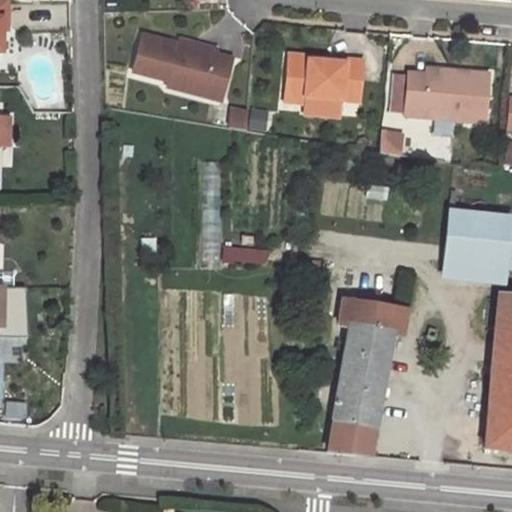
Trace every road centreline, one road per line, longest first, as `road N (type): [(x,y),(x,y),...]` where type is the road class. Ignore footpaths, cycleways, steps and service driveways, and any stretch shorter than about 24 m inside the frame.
road 1 (residential): [(84,0),(88,206),(74,454)]
road 2 (tertiary): [(320,478),(74,454)]
road 3 (residential): [(294,0),(511,21)]
road 4 (tertiary): [(511,494),(320,478)]
